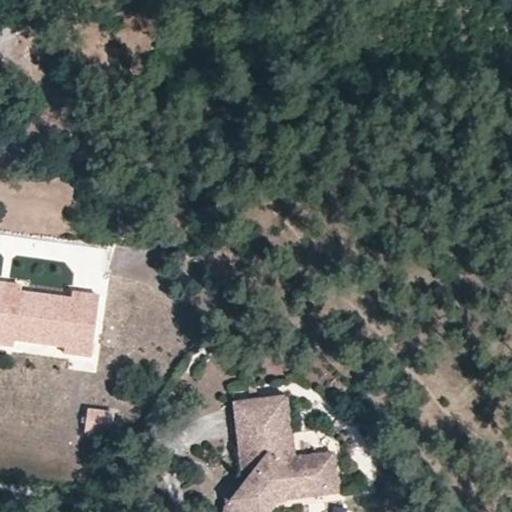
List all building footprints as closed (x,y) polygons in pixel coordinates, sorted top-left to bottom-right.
[(21,282),(0,280),(0,343),(12,345),(13,339),(62,345),(62,352),(90,355),(97,293),(71,290),(70,295),(20,289),(21,282)] [(325,477),(326,496),(337,495),(334,454),(307,456),(307,464),(295,465),(294,458),(287,459),(285,435),(292,434),(288,398),(259,401),(262,437),(246,439),(248,470),(253,474),(243,485),(241,486),(225,503),(222,507),(221,511),(264,511),(279,497),(283,501),(298,499),(296,480),(325,477)] [(262,437),(259,401),(235,403),(243,485),(253,474),(248,470),(246,439),(262,437)] [(85,407),(83,429),(107,432),(109,409),(85,407)] [(287,459),(294,458),(292,434),(285,435),(287,459)] [(307,464),(307,456),(294,458),(295,465),(307,464)] [(296,480),(298,499),(326,496),(325,477),(296,480)] [(225,503),(241,486),(233,484),(224,495),(225,503)]
